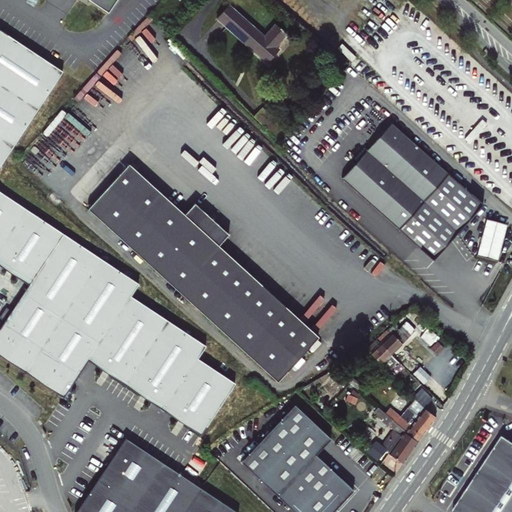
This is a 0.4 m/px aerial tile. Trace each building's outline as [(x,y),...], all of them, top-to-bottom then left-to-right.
[(87,0),(112,17),(123,0),(87,0)] [(287,34),(276,24),(265,37),(229,5),(217,18),(267,63),(279,50),(275,47),(287,34)] [(0,33),(0,167),(9,156),(65,74),(2,31),(0,33)] [(182,45),(187,40),(177,31),(173,36),(182,45)] [(483,204),(392,122),(342,178),(422,249),(446,223),(458,233),(483,204)] [(119,169),(308,342),(316,333),(215,242),(224,231),(210,219),(206,215),(191,201),(181,212),(125,162),(119,169)] [(308,342),(119,169),(84,207),(275,379),(308,342)] [(0,327),(0,354),(25,371),(99,258),(0,192),(0,264),(29,284),(0,327)] [(508,224),(487,219),(477,255),(497,261),(508,224)] [(458,233),(446,223),(422,249),(433,260),(458,233)] [(137,283),(99,258),(25,371),(62,396),(86,359),(199,434),(234,382),(196,357),(204,345),(129,295),(137,283)] [(393,334),(402,343),(409,336),(401,327),(393,334)] [(388,329),(377,339),(391,353),(398,347),(402,343),(393,334),(388,329)] [(366,349),(380,363),(391,353),(377,339),(366,349)] [(402,351),(406,347),(402,343),(398,347),(402,351)] [(406,347),(402,351),(411,361),(416,356),(406,347)] [(400,383),(380,363),(376,368),(395,388),(400,383)] [(425,376),(421,380),(430,390),(434,386),(425,376)] [(419,390),(414,395),(425,406),(430,401),(419,390)] [(294,403),(240,461),(294,511),(331,511),(353,489),(315,454),(330,438),(294,403)] [(385,413),(417,441),(418,442),(436,416),(420,404),(407,421),(390,407),(385,413)] [(388,452),(401,462),(417,441),(385,413),(381,409),(377,415),(395,431),(390,437),(396,441),(388,452)] [(511,511),(511,441),(504,436),(454,511),(455,511),(511,511)] [(234,511),(181,475),(125,437),(73,511),(74,511),(234,511)] [(377,442),(367,452),(378,463),(388,452),(377,442)]
